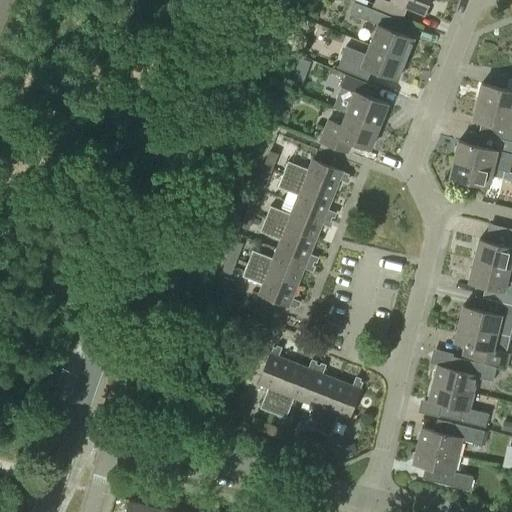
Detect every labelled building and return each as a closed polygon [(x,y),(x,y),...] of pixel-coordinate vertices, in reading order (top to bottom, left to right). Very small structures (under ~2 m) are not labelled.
[(425,12),(430,0),(375,0),(374,4),(397,14),(402,3),(425,12)] [(370,45),(406,59),(415,38),(389,28),(393,16),(354,2),(350,13),(378,24),(370,45)] [(398,80),(406,59),(370,45),(367,53),(346,46),(337,68),(368,79),(372,69),(398,80)] [(346,113),(380,126),(389,103),(365,94),(369,82),(346,73),(337,96),(351,101),(346,113)] [(477,102),(511,110),(511,90),(482,83),(477,102)] [(511,110),(477,102),(473,118),(507,127),(504,139),(511,140),(511,110)] [(371,148),(380,126),(346,113),(342,123),(327,118),(318,140),(343,150),(347,139),(371,148)] [(511,160),(511,140),(504,139),(499,137),(496,150),(459,140),(454,159),(509,172),(511,160)] [(263,165),(272,168),(278,153),(269,150),(263,165)] [(283,173),(335,192),(340,179),(347,182),(350,173),(313,159),(309,169),(288,160),(283,173)] [(511,172),(509,172),(454,159),(450,176),(489,186),(492,175),(511,179),(511,172)] [(267,184),(272,168),(263,165),(258,180),(267,184)] [(328,209),(335,192),(283,173),(278,186),(298,195),(295,204),(332,219),(335,211),(328,209)] [(245,210),(254,214),(260,198),(251,195),(245,210)] [(329,226),(332,219),(295,204),(291,213),(271,205),(265,218),(316,238),(322,223),(329,226)] [(248,229),(254,214),(245,210),(239,225),(248,229)] [(310,253),(316,238),(265,218),(260,231),(281,239),(277,249),(314,263),(317,256),(310,253)] [(475,260),(510,268),(511,261),(511,227),(509,227),(505,245),(480,239),(475,260)] [(227,255),(236,258),(242,243),(233,240),(227,255)] [(311,271),(314,263),(277,249),(273,258),(253,250),(248,263),(298,283),(304,268),(311,271)] [(230,274),(236,258),(227,255),(221,270),(230,274)] [(511,304),(511,281),(507,280),(510,268),(475,260),(469,281),(494,287),(491,300),(496,301),(496,300),(511,304)] [(293,297),(298,283),(248,263),(242,276),(263,284),(259,294),(296,308),(299,300),(293,297)] [(216,292),(227,297),(233,281),(222,277),(216,292)] [(511,304),(496,300),(496,301),(493,312),(464,305),(459,323),(498,332),(502,315),(511,317),(511,304)] [(465,343),(462,355),(506,366),(509,353),(506,352),(510,335),(498,332),(459,323),(455,340),(465,343)] [(274,413),(293,362),(279,356),(282,349),(274,346),(259,383),(268,387),(260,407),(274,413)] [(434,383),(473,392),(477,377),(493,381),(497,367),(453,356),(450,368),(438,365),(434,383)] [(304,401),(318,364),(311,361),(308,368),(293,362),(274,413),(287,418),(295,397),(304,401)] [(317,430),(335,378),(323,374),(326,367),(318,364),(304,401),(313,404),(305,425),(317,430)] [(335,378),(317,430),(331,435),(339,414),(349,418),(363,381),(355,378),(352,385),(335,378)] [(469,408),(473,392),(434,383),(429,401),(441,404),(438,415),(486,427),(489,413),(469,408)] [(243,426),(248,414),(235,409),(230,421),(243,426)] [(265,432),(269,423),(253,416),(250,425),(265,432)] [(418,446),(458,455),(462,439),(481,444),(485,430),(437,419),(434,430),(423,427),(418,446)] [(511,421),(504,420),(502,429),(511,431),(511,421)] [(269,423),(265,432),(281,438),(285,429),(269,423)] [(310,450),(314,440),(299,435),(295,444),(310,450)] [(314,440),(310,450),(325,455),(328,446),(314,440)] [(358,453),(355,444),(342,450),(345,458),(358,453)] [(454,471),(458,455),(418,446),(414,463),(425,466),(423,478),(470,490),(473,476),(454,471)] [(152,511),(154,506),(129,500),(126,511),(152,511)]
